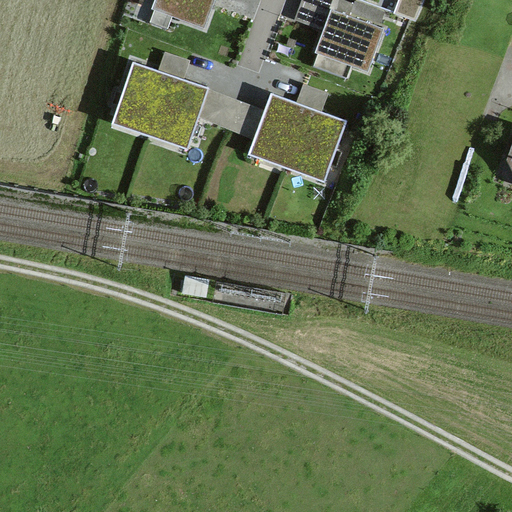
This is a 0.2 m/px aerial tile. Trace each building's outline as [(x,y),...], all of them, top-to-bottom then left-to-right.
[(210,0),(154,0),(154,1),(203,19),(210,0)] [(380,24),(332,6),(318,44),(367,62),(380,24)] [(170,72),(134,60),(115,116),(151,128),(170,72)] [(205,84),(170,72),(151,128),(186,140),(205,84)] [(308,103),(273,90),(252,146),(287,159),(308,103)] [(343,116),(308,103),(287,159),(322,172),(343,116)] [(511,143),(501,179),(511,182),(511,143)]
